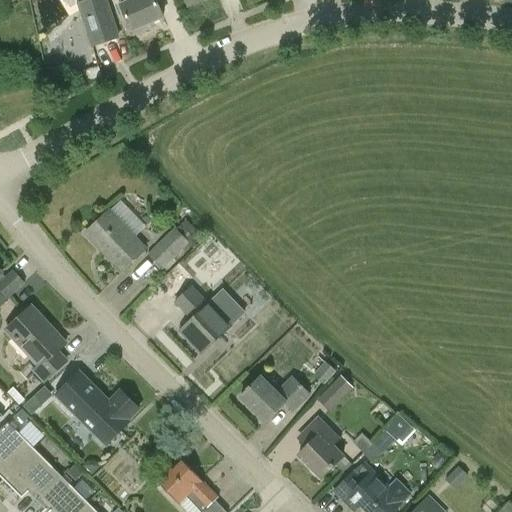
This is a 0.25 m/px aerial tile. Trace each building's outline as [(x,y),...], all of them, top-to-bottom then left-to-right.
[(3,0),(9,8),(23,0),(3,0)] [(92,0),(78,5),(92,48),(118,39),(105,0),(92,0)] [(163,19),(154,0),(119,0),(121,5),(120,6),(132,32),(163,19)] [(145,250),(109,212),(85,235),(121,273),(145,250)] [(176,230),(174,228),(147,255),(158,267),(149,276),(153,280),(190,244),(188,242),(199,232),(187,219),(176,230)] [(222,280),(236,267),(214,244),(200,257),(222,280)] [(5,278),(2,275),(0,272),(0,307),(8,300),(25,285),(12,271),(5,278)] [(201,356),(231,327),(240,319),(218,296),(208,305),(190,287),(173,303),(191,321),(179,333),(201,356)] [(5,332),(36,366),(32,371),(44,385),(69,362),(59,352),(66,345),(31,307),(5,332)] [(324,386),(336,371),(325,362),(312,377),(324,386)] [(79,373),(63,388),(55,396),(106,447),(129,423),(128,422),(139,410),(120,392),(109,403),(79,373)] [(265,424),(284,404),(293,414),(311,396),(292,376),(275,393),(260,378),(240,399),(265,424)] [(353,388),(340,376),(317,400),(330,412),(353,388)] [(321,480),(335,466),(344,474),(352,466),(332,447),(339,440),(318,419),(298,440),(306,448),(298,457),(321,480)] [(0,477),(3,481),(34,450),(8,423),(0,430),(0,477)] [(373,445),(363,455),(370,463),(375,462),(395,442),(385,432),(372,445),(373,445)] [(372,444),(361,434),(352,443),(363,454),(372,444)] [(61,477),(34,450),(3,481),(22,499),(28,493),(36,502),(61,477)] [(200,511),(202,511),(217,498),(202,482),(182,462),(173,471),(169,467),(155,481),(179,505),(187,497),(200,511)] [(364,511),(393,511),(402,503),(412,493),(397,478),(387,488),(363,464),(334,493),(353,511),(354,511),(359,507),(364,511)] [(469,478),(458,467),(444,480),(455,491),(469,478)] [(42,511),(79,511),(88,504),(61,477),(36,502),(45,510),(42,511)] [(413,511),(443,511),(428,497),(413,511)]
